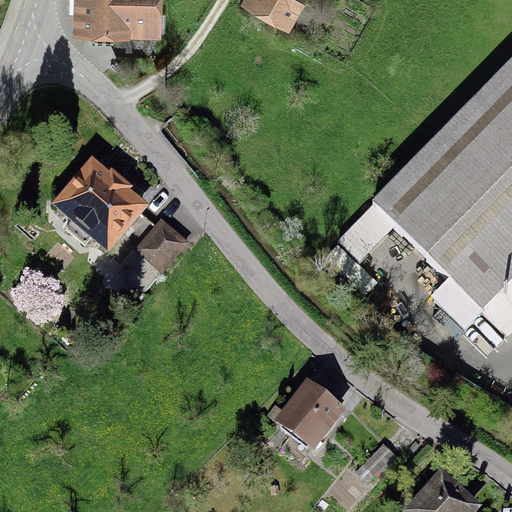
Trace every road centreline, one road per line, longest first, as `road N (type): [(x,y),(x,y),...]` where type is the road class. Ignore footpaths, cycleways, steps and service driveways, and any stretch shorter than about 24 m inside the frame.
road 1 (residential): [(30,27),(115,107),(286,333),(511,489)]
road 2 (track): [(223,0),(168,72),(115,107)]
